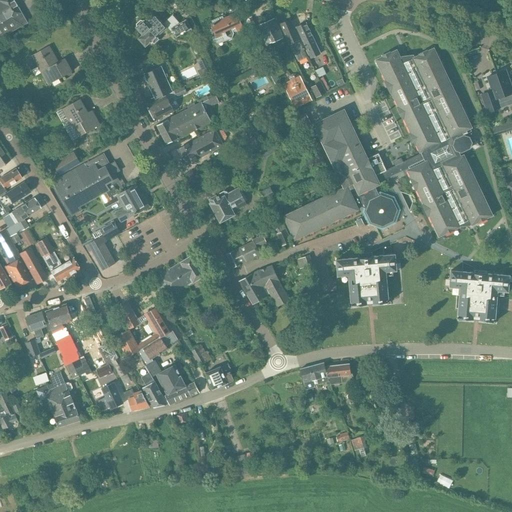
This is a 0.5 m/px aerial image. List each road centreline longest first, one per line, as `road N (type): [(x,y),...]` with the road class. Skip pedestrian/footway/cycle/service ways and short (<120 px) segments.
road 1 (unclassified): [(0,449),(169,411),(283,366)]
road 2 (tertiary): [(205,239),(99,47),(86,0)]
road 3 (tertiary): [(283,366),(373,349),(511,353)]
road 4 (unclassified): [(96,289),(0,126)]
road 5 (residential): [(228,278),(364,228)]
road 6 (track): [(209,398),(150,272)]
road 7 (residential): [(96,289),(150,272),(205,239)]
